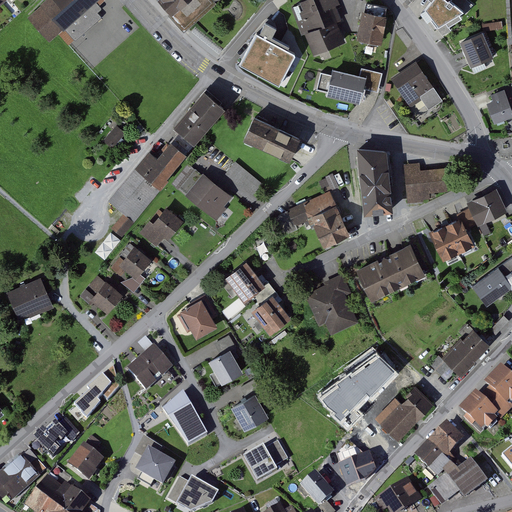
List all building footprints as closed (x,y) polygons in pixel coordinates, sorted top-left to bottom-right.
[(0,0),(0,10),(10,0),(0,0)] [(49,0),(31,16),(52,41),(68,27),(76,37),(103,14),(100,10),(104,7),(98,1),(99,0),(49,0)] [(160,0),(187,30),(217,0),(160,0)] [(310,35),(317,53),(345,43),(338,23),(342,22),(334,0),(317,0),(295,8),(305,36),(310,35)] [(434,12),(429,19),(443,37),(470,19),(457,9),(460,4),(455,0),(434,0),(429,6),(434,12)] [(364,4),(356,40),(378,46),(387,9),(364,4)] [(253,32),(236,64),(277,85),(294,54),(285,49),(287,46),(269,37),(274,28),(263,22),(257,34),(253,32)] [(464,43),(475,67),(498,57),(487,33),(464,43)] [(427,111),(442,101),(416,62),(392,78),(410,107),(420,100),(427,111)] [(375,92),(380,72),(358,67),(356,76),(332,70),(330,75),(319,72),(315,90),(326,92),(325,98),(358,106),(362,89),(375,92)] [(496,124),(511,117),(511,110),(503,90),(491,96),(494,102),(488,104),(496,124)] [(202,93),(171,127),(191,145),(222,111),(202,93)] [(254,119),(245,140),(290,160),(299,139),(254,119)] [(120,126),(107,140),(116,148),(128,133),(120,126)] [(136,169),(157,187),(183,156),(168,144),(155,159),(149,154),(136,169)] [(356,148),(361,213),(390,211),(385,151),(356,148)] [(252,194),(261,184),(236,162),(226,173),(252,194)] [(419,162),(402,164),(406,201),(423,200),(422,194),(445,192),(443,170),(420,173),(419,162)] [(158,191),(135,171),(109,202),(123,213),(132,221),(158,191)] [(333,173),(325,177),(331,189),(335,187),(338,186),(333,173)] [(187,197),(217,221),(234,200),(205,175),(187,197)] [(469,208),(477,225),(506,211),(497,193),(495,189),(471,201),(467,203),(469,208)] [(311,222),(322,245),(335,239),(347,234),(329,192),(303,204),(311,222)] [(281,235),(311,222),(303,204),(273,216),(281,235)] [(167,238),(180,220),(164,207),(151,223),(147,220),(138,231),(155,245),(158,241),(161,237),(165,240),(167,238)] [(457,214),(459,218),(465,230),(477,225),(469,208),(465,210),(457,214)] [(123,213),(111,228),(120,236),(132,221),(123,213)] [(429,232),(442,260),(472,245),(465,230),(459,218),(455,220),(449,222),(443,225),(435,229),(429,232)] [(105,259),(122,239),(112,230),(95,250),(105,259)] [(118,264),(134,276),(148,260),(131,246),(118,264)] [(358,269),(371,299),(424,275),(411,246),(399,251),(386,257),(358,269)] [(511,257),(511,256),(470,285),(484,305),(509,287),(511,292),(511,257)] [(224,278),(241,302),(263,286),(254,274),(245,262),(224,278)] [(134,276),(121,282),(133,291),(144,278),(139,274),(134,276)] [(326,322),(331,332),(355,320),(342,294),(349,291),(340,274),(333,277),(323,282),(324,285),(320,286),(304,294),(319,325),(326,322)] [(85,293),(111,313),(125,296),(99,276),(85,293)] [(43,280),(10,294),(22,322),(55,308),(43,280)] [(272,286),(266,280),(249,294),(261,309),(278,294),(272,286)] [(250,311),(269,335),(289,319),(280,307),(271,295),(250,311)] [(193,331),(198,340),(220,327),(204,300),(178,315),(189,333),(193,331)] [(508,321),(503,316),(491,329),(495,334),(508,321)] [(441,356),(459,374),(463,370),(469,364),(476,357),(494,339),(484,329),(481,333),(474,326),(461,340),(459,338),(441,356)] [(156,346),(127,371),(147,394),(176,368),(156,346)] [(399,374),(373,348),(343,368),(346,375),(316,395),(332,413),(330,416),(347,431),(363,416),(359,410),(368,401),(372,403),(399,374)] [(210,363),(225,386),(246,373),(232,349),(210,363)] [(449,366),(438,356),(429,364),(436,370),(441,375),(449,366)] [(105,373),(103,370),(83,388),(86,390),(70,404),(74,408),(69,412),(79,422),(83,418),(87,421),(103,402),(100,400),(103,396),(107,401),(119,387),(113,366),(105,373)] [(449,366),(441,375),(443,377),(446,380),(454,371),(449,366)] [(474,392),(457,409),(479,431),(511,397),(511,379),(500,367),(484,383),(486,385),(488,387),(484,392),(479,397),(477,395),(474,392)] [(211,374),(216,385),(221,382),(216,371),(211,374)] [(387,428),(397,437),(431,403),(414,386),(398,401),(394,397),(375,416),(387,428)] [(172,409),(195,447),(216,434),(190,392),(172,409)] [(235,408),(249,432),(272,419),(259,395),(235,408)] [(43,424),(29,436),(34,441),(32,443),(44,457),(46,454),(52,459),(62,448),(56,442),(59,439),(61,441),(67,434),(65,433),(67,430),(56,417),(46,427),(43,424)] [(419,450),(414,455),(437,477),(442,471),(449,463),(453,459),(448,454),(462,439),(445,423),(419,450)] [(338,458),(346,488),(367,483),(377,472),(374,460),(365,452),(352,455),(349,444),(338,458)] [(85,447),(70,467),(90,482),(105,463),(85,447)] [(247,460),(260,484),(281,473),(268,449),(247,460)] [(511,449),(503,457),(511,467),(511,449)] [(159,485),(164,488),(174,474),(146,453),(135,468),(141,472),(159,485)] [(23,458),(0,476),(0,494),(8,504),(40,478),(23,458)] [(449,463),(442,471),(444,475),(457,493),(462,498),(473,490),(485,481),(469,461),(456,472),(449,463)] [(159,485),(141,472),(130,488),(148,501),(159,485)] [(193,505),(204,488),(182,474),(171,491),(193,505)] [(300,484),(316,505),(327,497),(330,494),(313,474),(300,484)] [(457,493),(444,475),(427,488),(440,506),(444,502),(457,493)] [(28,507),(34,511),(89,511),(94,506),(72,490),(69,494),(49,479),(28,507)] [(406,480),(379,497),(381,501),(377,503),(381,510),(385,507),(388,511),(398,511),(401,511),(415,502),(418,499),(406,480)] [(333,511),(330,507),(326,503),(316,511),(333,511)]
